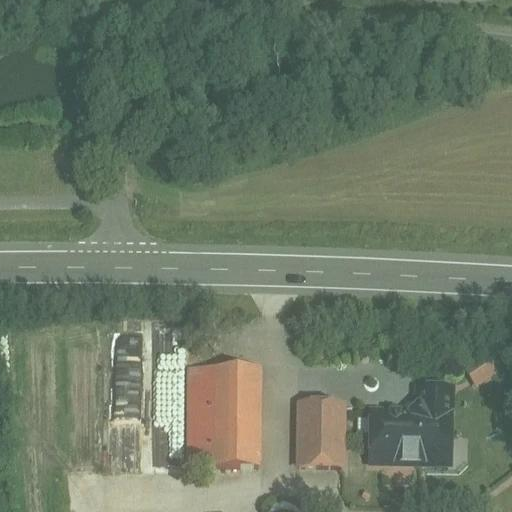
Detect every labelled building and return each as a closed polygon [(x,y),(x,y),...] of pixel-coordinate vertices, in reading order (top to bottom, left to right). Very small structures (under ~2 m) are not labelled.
[(481,391),(510,374),(504,365),(476,382),(481,391)] [(259,376),(189,375),(188,472),(258,472),(259,376)] [(140,429),(141,376),(117,376),(117,429),(140,429)] [(396,378),(300,377),(299,413),(343,413),(395,414),(396,378)] [(343,413),(299,413),(298,473),(342,473),(343,413)]
